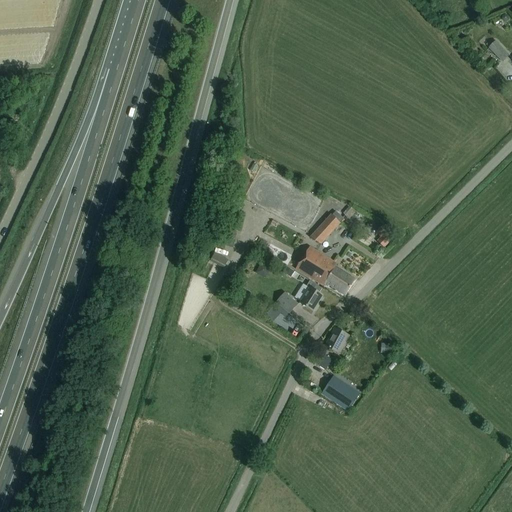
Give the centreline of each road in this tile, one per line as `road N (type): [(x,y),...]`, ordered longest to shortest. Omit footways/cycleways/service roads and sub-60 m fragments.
road 1 (motorway): [(92,511),(224,0)]
road 2 (motorway): [(0,488),(162,0)]
road 3 (unclassified): [(229,511),(305,355),(332,319),(511,144)]
road 4 (motorway): [(116,68),(0,422)]
road 5 (motorway): [(116,68),(0,319)]
road 6 (unclassified): [(0,239),(104,0)]
